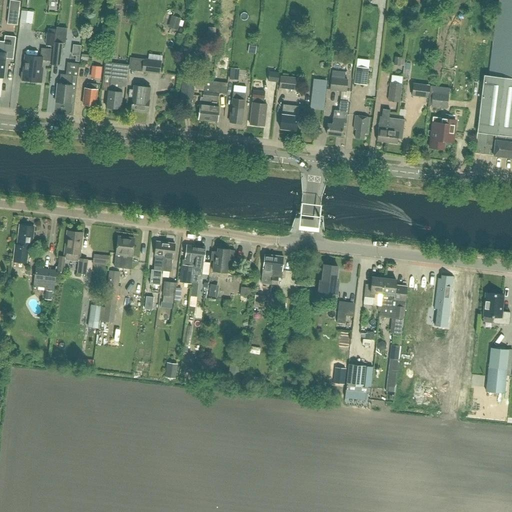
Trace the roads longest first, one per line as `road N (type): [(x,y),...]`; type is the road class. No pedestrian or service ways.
road 1 (tertiary): [(315,161),(0,124)]
road 2 (unclassified): [(307,244),(0,203)]
road 3 (unclassified): [(511,268),(307,244)]
road 4 (tertiary): [(511,184),(315,161)]
